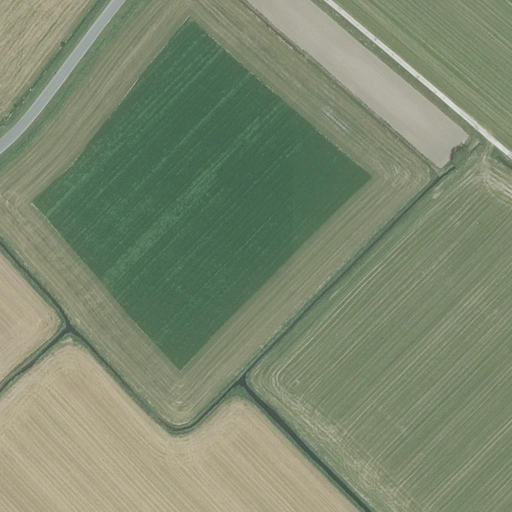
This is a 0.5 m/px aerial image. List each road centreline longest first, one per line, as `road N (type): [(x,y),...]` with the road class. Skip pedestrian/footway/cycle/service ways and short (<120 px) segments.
road 1 (unclassified): [(511,155),(326,0)]
road 2 (tertiary): [(0,154),(120,0)]
